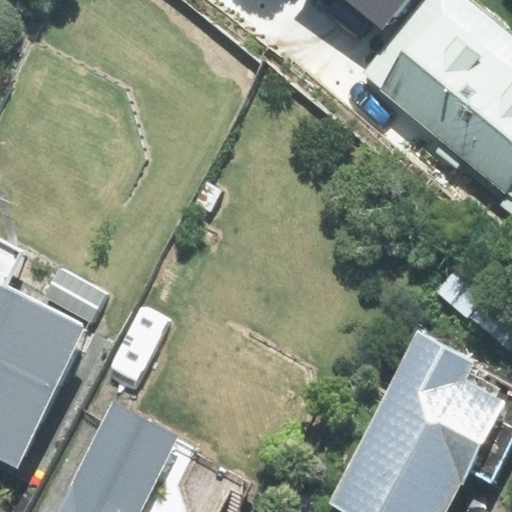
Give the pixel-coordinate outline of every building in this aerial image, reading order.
[(501,200),(494,208),(510,222),(511,219),(511,45),(458,0),(419,0),(355,76),(501,200)] [(199,185),(188,207),(206,216),(217,194),(199,185)] [(460,262),(430,297),(460,323),(490,290),(460,262)] [(104,299),(55,270),(36,301),(87,330),(104,299)] [(0,296),(0,472),(10,478),(79,334),(0,296)] [(277,320),(263,345),(280,354),(293,329),(277,320)] [(511,443),(511,391),(409,338),(319,511),(443,511),(461,478),(487,491),(511,443)] [(176,511),(170,492),(189,456),(105,414),(56,511),(176,511)]
